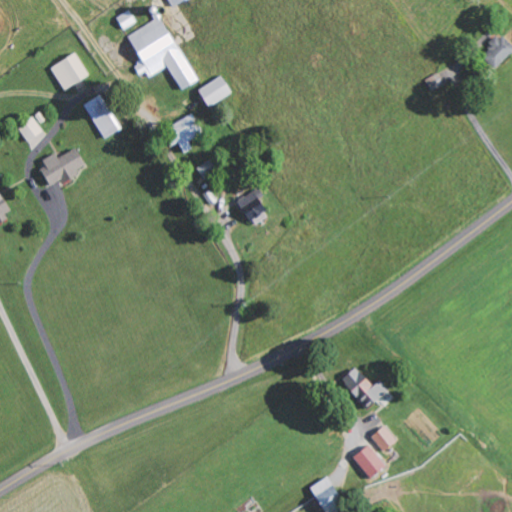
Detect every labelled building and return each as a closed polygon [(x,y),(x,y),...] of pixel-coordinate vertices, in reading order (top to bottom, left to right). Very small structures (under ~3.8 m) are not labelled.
[(117,17),(124,29),(137,21),(130,9),(117,17)] [(198,80),(162,16),(128,35),(142,60),(135,64),(140,74),(147,70),(150,76),(169,65),(182,89),(198,80)] [(511,44),(499,32),(482,50),(498,66),(511,51),(511,44)] [(51,67),(65,90),(90,74),(76,52),(51,67)] [(199,88),(209,106),(232,93),(223,75),(199,88)] [(103,138),(119,130),(102,94),(86,102),(103,138)] [(171,146),(179,142),(184,152),(193,148),(189,140),(203,132),(194,113),(163,129),(171,146)] [(29,141),(44,131),(34,117),(19,127),(29,141)] [(59,157),(56,152),(43,159),(47,166),(42,169),(51,187),(79,173),(77,170),(86,165),(77,147),(59,157)] [(205,178),(217,169),(210,159),(198,168),(205,178)] [(266,197),(259,187),(238,201),(254,225),(270,215),(260,200),(266,197)] [(0,219),(12,214),(0,189),(0,219)] [(367,409),(389,389),(380,379),(373,386),(357,368),(342,382),(367,409)] [(384,451),(398,440),(386,425),(372,436),(384,451)] [(387,465),(369,444),(354,456),(372,477),(387,465)] [(311,486),(324,511),(339,511),(345,509),(329,477),(311,486)]
